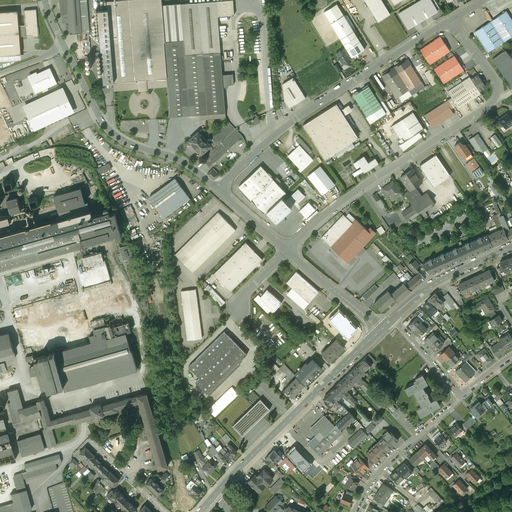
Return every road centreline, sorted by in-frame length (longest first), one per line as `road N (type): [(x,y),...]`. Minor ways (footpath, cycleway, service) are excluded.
road 1 (residential): [(454,19),(495,82),(494,103),(363,185),(286,252)]
road 2 (residential): [(454,19),(275,134),(216,192)]
road 3 (unclassified): [(44,0),(113,135),(176,158),(216,192)]
road 4 (tertiary): [(213,497),(379,330)]
road 5 (residential): [(353,511),(379,471),(458,397)]
road 6 (unclassified): [(286,252),(379,330)]
